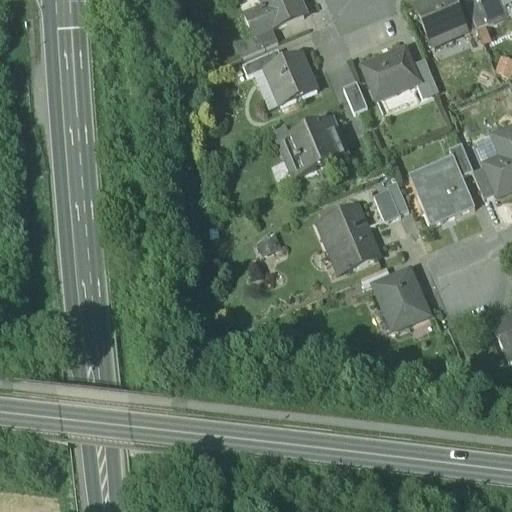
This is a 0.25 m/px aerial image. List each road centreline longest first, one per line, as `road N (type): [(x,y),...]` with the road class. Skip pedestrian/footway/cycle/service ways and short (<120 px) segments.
road 1 (primary): [(61,0),(101,511)]
road 2 (secondary): [(61,431),(511,481)]
